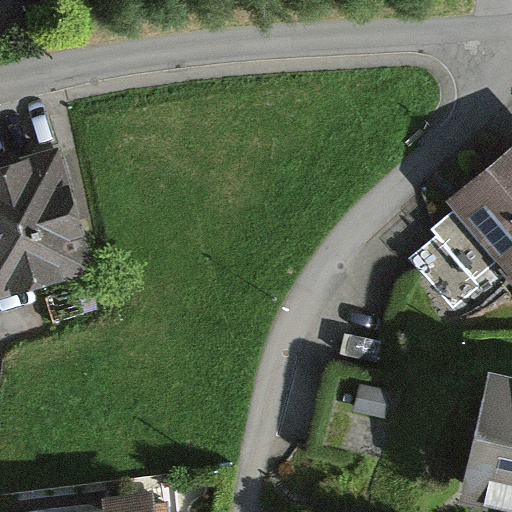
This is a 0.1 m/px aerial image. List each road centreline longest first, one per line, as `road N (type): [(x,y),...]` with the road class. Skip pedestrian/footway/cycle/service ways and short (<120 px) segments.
road 1 (residential): [(493,38),(486,94),(340,239),(298,301),(273,376),(246,511)]
road 2 (residential): [(493,38),(200,47),(0,87)]
